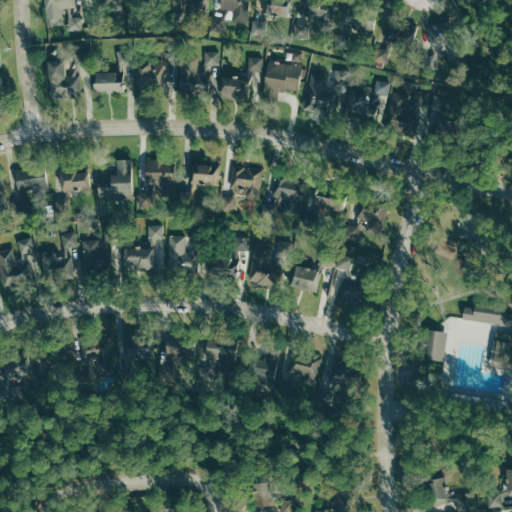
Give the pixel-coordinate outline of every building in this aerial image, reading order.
[(63,8),(77,7),(76,0),(45,0),(46,22),(63,21),(63,8)] [(103,0),(104,11),(124,11),(123,0),(103,0)] [(206,0),(186,0),(186,13),(206,14),(206,0)] [(221,0),(222,10),(233,9),(233,22),(249,21),(248,0),(221,0)] [(312,11),(312,31),(334,32),(335,1),(318,0),(317,12),(312,11)] [(68,31),(83,31),(84,17),(69,17),(68,31)] [(211,31),(224,31),(225,17),(212,17),(211,31)] [(351,29),(357,29),(357,36),(373,36),(374,17),(351,17),(351,29)] [(309,37),(310,26),(296,25),(296,37),(309,37)] [(404,26),(388,25),(387,41),(403,41),(404,26)] [(374,61),(387,63),(389,49),(376,47),(374,61)] [(205,65),(221,65),(220,51),(205,51),(205,65)] [(271,60),(262,95),(278,98),(280,88),(297,92),(306,55),(295,52),(292,65),(271,60)] [(199,57),(182,56),(181,90),(207,90),(208,72),(198,71),(199,57)] [(249,71),(263,72),(264,57),(250,57),(249,71)] [(81,75),(66,75),(65,60),(48,60),(49,98),(82,97),(81,75)] [(136,86),(159,85),(159,91),(169,91),(168,61),(136,61),(136,86)] [(0,103),(11,101),(4,65),(0,65),(0,103)] [(335,84),(349,84),(350,71),(336,70),(335,84)] [(125,72),(94,71),(93,91),(124,92),(125,72)] [(305,108),(333,114),(340,84),(331,82),(332,78),(312,74),(305,108)] [(416,134),(420,104),(429,105),(431,91),(419,90),(421,79),(404,77),(402,92),(394,91),(389,131),(416,134)] [(220,97),(248,98),(249,79),(221,78),(220,97)] [(347,116),(377,120),(379,94),(390,95),(391,82),(376,80),(374,103),(365,103),(366,89),(350,87),(347,116)] [(432,108),(445,113),(453,92),(440,86),(432,108)] [(133,159),(118,159),(118,174),(99,174),(99,199),(133,198),(133,159)] [(145,183),(153,184),(153,196),(174,197),(175,161),(146,159),(145,183)] [(221,164),(198,163),(197,172),(193,172),(192,184),(220,185),(221,164)] [(264,169),(236,166),(233,189),(247,190),(246,195),(261,197),(264,169)] [(62,190),(92,189),(91,168),(61,169),(62,190)] [(21,175),(24,197),(49,194),(46,172),(21,175)] [(139,194),(139,208),(152,207),(151,193),(139,194)] [(311,216),(339,220),(342,199),(315,195),(311,216)] [(238,210),(237,196),(222,196),(223,211),(238,210)] [(388,205),(363,201),(360,218),(369,219),(367,231),(384,233),(388,205)] [(359,238),(359,225),(346,224),(346,238),(359,238)] [(149,225),(150,238),(164,238),(164,225),(149,225)] [(75,276),(72,255),(69,256),(68,247),(79,245),(77,232),(62,233),(64,250),(45,252),(48,279),(75,276)] [(186,252),(187,235),(170,235),(169,270),(207,271),(207,260),(195,259),(195,252),(186,252)] [(235,257),(215,257),(215,277),(241,277),(242,250),(250,250),(250,236),(236,236),(235,257)] [(21,253),(35,252),(34,237),(19,238),(21,253)] [(110,268),(109,248),(102,248),(101,239),(84,240),(85,269),(110,268)] [(252,280),(278,286),(284,260),(271,257),(273,248),(260,245),(252,280)] [(0,261),(3,286),(34,282),(31,261),(16,263),(15,248),(0,250),(0,261)] [(152,248),(124,249),(124,268),(153,268),(152,248)] [(337,267),(353,271),(355,263),(370,266),(373,254),(359,251),(358,257),(340,253),(337,267)] [(318,292),(324,263),(297,257),(291,286),(318,292)] [(511,324),(464,319),(465,315),(466,306),(477,308),(478,301),(508,304),(508,312),(511,312),(511,324)] [(449,331),(439,330),(424,328),(420,356),(445,359),(449,331)] [(117,374),(112,336),(82,340),(87,378),(117,374)] [(236,364),(240,343),(208,337),(205,358),(236,364)] [(196,361),(198,343),(166,340),(163,373),(177,374),(178,359),(196,361)] [(511,341),(494,341),(493,361),(511,362),(511,341)] [(155,343),(127,343),(127,368),(155,369),(155,343)] [(74,374),(72,347),(46,348),(47,375),(74,374)] [(315,395),(323,359),(295,352),(290,370),(303,373),(300,384),(286,381),(284,388),(315,395)] [(4,359),(4,385),(14,385),(14,377),(33,376),(32,358),(4,359)] [(330,381),(338,385),(332,398),(346,404),(360,374),(338,364),(330,381)] [(447,503),(445,478),(428,479),(430,504),(447,503)] [(270,506),(267,481),(251,483),(254,508),(270,506)] [(489,506),(503,505),(503,493),(488,493),(489,506)] [(296,511),(296,499),(282,500),(282,511),(296,511)]
